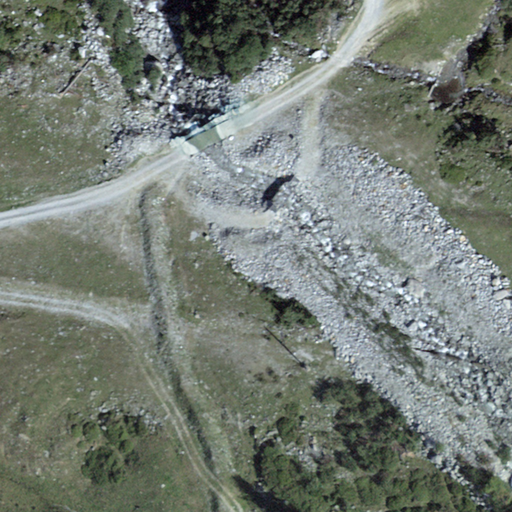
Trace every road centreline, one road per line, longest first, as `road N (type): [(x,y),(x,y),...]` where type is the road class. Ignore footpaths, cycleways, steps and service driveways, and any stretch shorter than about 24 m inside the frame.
road 1 (track): [(151,174),(168,299),(233,511)]
road 2 (track): [(151,174),(0,220)]
